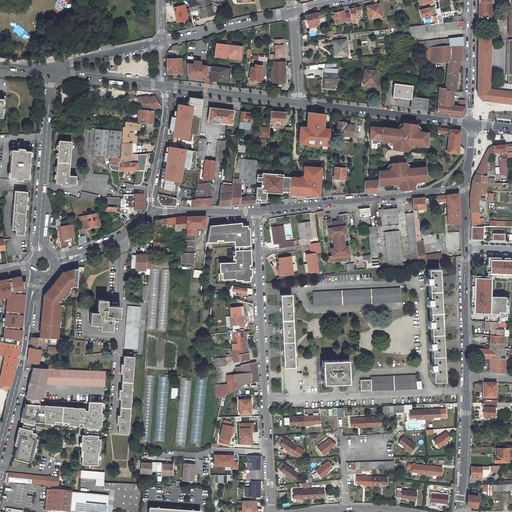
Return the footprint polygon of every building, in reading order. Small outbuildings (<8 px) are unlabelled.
[(210,0),(200,0),(201,1),(190,4),(191,11),(198,10),(200,18),(213,15),(210,0)] [(511,0),(477,0),(478,2),(478,17),(494,17),(494,3),(508,3),(508,35),(511,35),(511,0)] [(186,3),(174,6),(178,22),(190,20),(186,3)] [(367,7),(370,19),(382,16),(381,11),(379,12),(378,6),(377,4),(367,7)] [(419,9),(421,18),(434,15),(432,6),(419,9)] [(360,7),(349,9),(350,12),(352,22),(352,23),(357,22),(356,14),(361,13),(360,7)] [(352,22),(350,12),(344,13),(344,11),(334,13),(335,15),(332,16),(333,22),(336,22),(336,24),(346,21),(346,23),(352,22)] [(306,15),(308,26),(319,24),(317,13),(306,15)] [(387,22),(388,29),(393,29),(396,28),(395,21),(387,22)] [(453,22),(443,23),(422,25),(396,28),(393,29),(392,37),(424,33),(425,32),(458,28),(458,27),(461,27),(463,27),(463,21),(461,21),(458,21),(453,22)] [(450,45),(461,45),(461,46),(463,46),(463,37),(416,42),(417,49),(431,48),(450,45)] [(489,39),(478,38),(477,95),(481,100),(483,100),(483,101),(487,102),(488,101),(511,103),(511,91),(489,89),(489,39)] [(272,62),(279,62),(279,57),(283,56),(283,39),(274,40),(275,54),(269,55),(269,62),(272,62)] [(333,41),(334,47),(334,46),(335,56),(347,55),(346,40),(333,41)] [(229,45),(216,44),(214,57),(227,59),(229,45)] [(241,61),(242,47),(229,45),(227,59),(241,61)] [(431,62),(448,62),(449,62),(450,45),(431,48),(431,56),(431,61),(431,62)] [(461,61),(461,46),(461,45),(450,45),(449,62),(458,61),(461,61)] [(172,59),(172,54),(167,55),(167,74),(182,73),(181,59),(172,59)] [(205,78),(206,66),(200,65),(200,62),(193,61),(193,64),(186,64),(187,75),(191,76),(191,77),(199,78),(199,77),(205,78)] [(456,74),(458,61),(449,62),(448,62),(447,73),(456,74)] [(279,62),(272,62),(272,82),(285,82),(285,62),(279,62)] [(210,80),(227,82),(227,76),(228,69),(214,67),(206,66),(205,78),(204,84),(209,84),(210,80)] [(251,69),(249,80),(260,81),(262,67),(254,66),(254,69),(251,69)] [(336,70),(324,69),(323,88),(336,89),(336,70)] [(369,85),(376,86),(378,71),(364,70),(363,81),(370,82),(369,85)] [(453,82),(456,82),(456,74),(447,73),(445,89),(445,92),(453,92),(453,89),(453,82)] [(411,100),(412,86),(393,84),(392,98),(411,100)] [(464,112),(464,101),(458,101),(458,106),(452,105),(453,92),(445,92),(445,89),(439,88),(437,113),(461,115),(464,112)] [(148,97),(138,98),(139,110),(154,112),(155,109),(161,107),(154,96),(149,98),(148,97)] [(192,115),(201,116),(203,99),(189,97),(188,105),(178,104),(175,118),(171,117),(169,130),(173,130),(172,137),(180,137),(188,139),(192,115)] [(413,98),(412,108),(425,110),(426,100),(413,98)] [(211,108),(209,122),(234,125),(237,110),(211,108)] [(139,110),(138,123),(141,124),(153,125),(154,112),(139,110)] [(241,111),(239,128),(250,129),(250,123),(251,123),(252,115),(245,114),(246,112),(241,111)] [(285,124),(286,113),(270,112),(270,123),(276,123),(275,125),(279,126),(279,125),(281,125),(281,124),(285,124)] [(324,122),(324,114),(308,112),(307,120),(307,125),(307,127),(300,127),(299,144),(302,144),(302,142),(306,142),(306,144),(310,145),(310,144),(314,144),(317,144),(317,145),(321,145),(321,143),(325,144),(325,146),(329,146),(330,129),(323,128),(324,125),(322,125),(322,122),(324,122)] [(337,130),(337,135),(354,137),(355,126),(345,125),(345,122),(337,121),(336,130),(337,130)] [(140,130),(141,124),(138,123),(130,123),(125,122),(124,124),(124,127),(122,127),(121,144),(131,144),(133,144),(133,137),(134,130),(137,130),(140,130)] [(383,128),(381,128),(380,138),(383,139),(383,141),(387,142),(390,142),(393,146),(392,149),(406,151),(406,148),(410,145),(412,145),(420,146),(423,144),(428,145),(428,140),(428,136),(428,133),(421,132),(418,132),(415,128),(416,125),(402,123),(402,125),(400,124),(395,127),(395,129),(394,128),(383,127),(383,128)] [(121,155),(121,144),(122,127),(121,127),(102,125),(85,124),(78,124),(84,153),(111,156),(111,167),(112,170),(118,171),(119,163),(119,161),(121,155)] [(376,148),(380,148),(380,141),(380,138),(381,128),(370,127),(369,139),(369,143),(376,144),(376,148)] [(460,131),(438,128),(437,133),(448,134),(448,139),(459,139),(460,131)] [(206,139),(200,138),(198,158),(203,159),(203,157),(205,156),(206,139)] [(448,139),(447,150),(445,150),(445,152),(464,155),(464,149),(458,145),(459,139),(448,139)] [(226,141),(218,140),(216,160),(224,161),(226,141)] [(76,177),(68,176),(71,142),(58,141),(55,183),(60,184),(60,186),(69,187),(69,185),(75,185),(76,177)] [(137,154),(131,154),(131,144),(121,144),(121,155),(119,161),(119,163),(137,162),(137,154)] [(481,171),(486,172),(488,161),(491,153),(500,153),(500,158),(506,158),(505,145),(501,145),(493,146),(487,149),(477,171),(481,171)] [(177,147),(168,146),(167,154),(165,153),(163,161),(166,162),(164,177),(161,176),(159,188),(172,192),(174,181),(181,183),(184,168),(190,169),(192,151),(187,151),(187,150),(177,147)] [(28,179),(30,151),(24,151),(24,149),(18,148),(17,150),(11,150),(9,177),(15,178),(15,180),(22,180),(22,178),(28,179)] [(137,154),(137,162),(136,170),(134,185),(139,186),(143,182),(146,154),(137,154)] [(202,181),(215,180),(217,162),(218,162),(218,161),(216,160),(205,159),(202,181)] [(241,159),(240,177),(245,177),(245,183),(256,184),(256,181),(257,174),(257,167),(258,160),(241,159)] [(137,162),(119,163),(118,171),(125,171),(136,170),(137,162)] [(425,181),(426,168),(424,168),(424,167),(411,168),(408,169),(405,166),(405,163),(391,164),(391,166),(388,170),(385,171),(378,171),(377,183),(386,182),(386,185),(395,184),(395,186),(399,190),(414,189),(413,186),(416,182),(419,182),(420,182),(419,179),(422,179),(422,182),(425,181)] [(303,178),(290,177),(289,192),(289,194),(304,195),(303,198),(319,197),(319,191),(320,183),(320,172),(321,168),(306,167),(305,172),(303,172),(303,178)] [(334,180),(344,180),(345,180),(345,169),(334,168),(333,180),(334,180)] [(109,182),(110,175),(86,173),(85,180),(109,182)] [(261,177),(257,176),(257,174),(256,181),(262,181),(262,184),(256,184),(255,196),(255,202),(265,201),(266,192),(282,193),(282,191),(289,192),(290,177),(283,176),(279,176),(280,174),(262,173),(262,174),(261,177)] [(486,184),(489,184),(490,184),(490,182),(472,182),(470,198),(478,199),(479,193),(484,193),(485,188),(486,188),(486,184)] [(377,183),(364,184),(364,193),(377,192),(377,185),(377,183)] [(197,207),(213,207),(214,184),(199,184),(197,199),(197,207)] [(240,198),(241,185),(233,185),(233,188),(231,205),(239,204),(240,198)] [(230,187),(221,186),(221,189),(220,194),(219,206),(228,205),(229,194),(230,187)] [(27,192),(15,191),(12,229),(16,230),(15,234),(24,235),(27,192)] [(80,198),(96,202),(98,195),(82,192),(80,198)] [(458,193),(450,194),(436,196),(437,199),(446,198),(447,206),(455,205),(455,210),(447,211),(447,213),(446,213),(446,216),(447,216),(448,221),(445,221),(445,224),(460,223),(458,193)] [(121,199),(121,205),(121,209),(137,209),(137,211),(143,211),(143,194),(135,194),(124,194),(124,199),(121,199)] [(164,195),(159,195),(158,199),(157,199),(158,203),(161,206),(176,206),(177,198),(164,195)] [(425,209),(424,197),(413,198),(414,210),(413,210),(413,212),(415,212),(415,210),(425,209)] [(197,207),(197,199),(187,199),(187,207),(197,207)] [(57,228),(62,250),(69,248),(67,241),(68,241),(67,238),(74,236),(72,225),(60,227),(56,208),(52,208),(56,228),(57,228)] [(381,215),(382,226),(398,224),(397,208),(379,210),(380,215),(381,215)] [(478,211),(471,212),(471,226),(479,226),(483,226),(483,220),(479,220),(478,211)] [(97,213),(80,217),(82,229),(100,225),(97,213)] [(414,214),(414,213),(406,214),(411,263),(418,262),(417,246),(414,220),(414,214)] [(337,222),(332,222),(331,220),(324,221),(324,226),(327,225),(329,236),(332,236),(333,248),(330,248),(331,256),(328,256),(329,262),(332,261),(332,262),(348,260),(348,261),(350,261),(348,246),(345,246),(343,234),(346,234),(344,221),(347,221),(346,215),(343,216),(339,216),(340,219),(337,219),(337,222)] [(155,220),(155,224),(154,232),(164,232),(164,234),(168,235),(168,233),(180,232),(180,226),(186,226),(187,216),(182,217),(155,220)] [(187,226),(196,227),(205,228),(206,216),(187,216),(186,226),(187,226)] [(241,222),(210,226),(209,237),(207,242),(217,242),(217,240),(223,239),(223,241),(234,240),(235,255),(233,255),(233,258),(235,258),(235,262),(233,262),(219,262),(220,272),(222,272),(222,278),(235,278),(235,279),(242,279),(242,280),(249,280),(249,276),(251,276),(251,268),(249,268),(249,264),(251,264),(250,249),(248,249),(248,245),(250,245),(249,231),(247,231),(247,228),(247,225),(241,226),(241,222)] [(310,222),(298,223),(301,240),(298,240),(298,245),(307,244),(307,239),(310,238),(309,231),(311,230),(310,222)] [(284,225),(274,227),(275,236),(273,236),(274,244),(280,243),(280,248),(290,247),(289,242),(286,242),(284,225)] [(195,235),(196,227),(187,226),(187,234),(195,235)] [(375,227),(368,227),(372,268),(379,267),(375,227)] [(485,229),(473,230),(473,242),(485,242),(485,229)] [(384,232),(388,266),(402,264),(399,231),(384,232)] [(168,248),(168,242),(164,242),(164,239),(168,239),(168,235),(164,234),(164,232),(154,232),(153,255),(171,256),(180,256),(181,253),(181,249),(168,248)] [(181,239),(181,249),(181,253),(193,253),(195,235),(187,234),(186,234),(185,239),(181,239)] [(507,235),(494,235),(494,243),(507,243),(507,235)] [(4,240),(6,250),(7,256),(13,255),(11,238),(4,240)] [(310,243),(311,253),(318,252),(321,252),(319,242),(310,243)] [(426,261),(425,256),(424,245),(417,246),(418,262),(426,261)] [(306,253),(308,265),(310,265),(311,271),(320,270),(318,252),(311,253),(306,253)] [(193,253),(181,253),(180,256),(180,263),(181,263),(192,264),(193,253)] [(150,270),(150,266),(151,260),(150,259),(147,259),(147,254),(136,255),(136,269),(150,270)] [(171,256),(171,265),(181,265),(181,263),(180,263),(180,256),(171,256)] [(293,273),(291,256),(279,257),(279,259),(278,259),(280,275),(293,273)] [(511,261),(493,262),(493,278),(511,277),(511,261)] [(355,271),(354,263),(347,264),(348,272),(355,271)] [(44,303),(58,304),(58,302),(62,298),(64,299),(71,291),(70,291),(68,289),(70,287),(73,284),(78,284),(79,268),(74,269),(62,273),(58,278),(59,279),(56,282),(53,286),(52,285),(43,296),(43,300),(45,300),(44,303)] [(151,268),(147,328),(155,328),(157,305),(160,305),(158,328),(165,329),(169,269),(161,269),(151,268)] [(444,380),(439,268),(428,268),(433,380),(444,380)] [(29,275),(0,280),(0,301),(1,306),(3,306),(3,312),(24,315),(29,275)] [(478,282),(477,317),(509,319),(510,301),(494,299),(495,282),(478,282)] [(246,295),(248,289),(234,287),(233,291),(238,292),(237,294),(246,295)] [(401,302),(400,287),(313,291),(314,306),(401,302)] [(291,294),(279,294),(283,367),(295,366),(291,294)] [(98,313),(91,312),(90,324),(100,325),(100,330),(112,330),(112,317),(119,317),(120,306),(107,306),(107,300),(97,300),(97,310),(98,310),(98,313)] [(57,311),(58,304),(44,303),(44,309),(42,308),(41,321),(43,322),(42,327),(41,333),(40,333),(40,337),(45,337),(44,338),(49,338),(55,339),(55,332),(58,332),(60,311),(57,311)] [(137,349),(140,307),(128,306),(124,348),(137,349)] [(240,327),(243,326),(242,318),(241,316),(243,316),(242,306),(230,308),(231,315),(230,316),(230,321),(232,321),(233,325),(239,325),(240,327)] [(24,315),(3,312),(0,341),(7,343),(20,344),(24,315)] [(483,322),(483,326),(485,326),(485,329),(490,329),(490,335),(504,336),(504,329),(498,329),(498,324),(499,324),(499,322),(498,322),(485,322),(483,322)] [(232,344),(235,362),(249,360),(245,331),(244,332),(239,332),(237,332),(238,343),(232,344)] [(496,349),(496,347),(503,347),(504,336),(490,335),(489,349),(496,349)] [(7,343),(5,355),(2,368),(14,370),(20,344),(7,343)] [(496,349),(489,349),(473,348),(473,358),(475,358),(475,357),(489,357),(489,372),(505,373),(505,348),(503,347),(496,347),(496,349)] [(39,364),(41,350),(29,348),(27,362),(39,364)] [(128,433),(133,357),(123,356),(123,364),(121,364),(120,373),(122,374),(121,390),(119,389),(118,399),(120,399),(119,415),(117,415),(116,424),(118,425),(118,432),(128,433)] [(226,357),(215,358),(215,366),(226,365),(226,357)] [(348,359),(322,360),(322,384),(349,382),(348,359)] [(258,382),(256,362),(249,363),(250,372),(243,373),(244,384),(258,382)] [(242,366),(236,367),(237,372),(234,372),(234,374),(243,373),(250,372),(249,363),(242,365),(242,366)] [(44,385),(104,388),(105,371),(65,369),(47,368),(39,368),(33,367),(26,398),(31,399),(39,399),(41,400),(44,385)] [(2,368),(1,377),(0,379),(0,384),(10,386),(14,370),(2,368)] [(244,384),(243,373),(234,374),(236,390),(240,388),(244,384)] [(158,374),(155,441),(165,441),(168,375),(158,374)] [(236,390),(234,374),(227,375),(228,387),(228,394),(236,390)] [(423,388),(422,380),(418,380),(418,374),(371,376),(371,379),(360,379),(361,390),(371,390),(423,388)] [(150,441),(153,376),(145,375),(143,441),(150,441)] [(196,378),(190,442),(200,443),(206,379),(196,378)] [(180,380),(176,443),(186,444),(190,381),(180,380)] [(481,382),(481,385),(483,385),(483,386),(485,386),(484,397),(496,397),(496,382),(481,382)] [(39,405),(39,399),(31,399),(30,400),(29,400),(29,404),(26,404),(26,408),(23,407),(14,445),(16,446),(18,446),(17,449),(16,449),(13,460),(28,464),(29,462),(30,455),(32,455),(33,456),(34,452),(36,452),(39,443),(37,443),(38,439),(35,438),(36,433),(34,433),(32,432),(33,430),(34,425),(35,420),(45,420),(44,422),(44,423),(55,424),(55,421),(62,422),(69,422),(69,425),(79,426),(79,425),(79,424),(83,424),(83,426),(83,427),(84,427),(86,427),(86,431),(86,435),(84,435),(82,435),(81,450),(83,450),(82,464),(97,465),(98,452),(100,452),(101,439),(98,439),(99,425),(102,425),(103,413),(101,413),(102,402),(89,402),(88,409),(88,410),(85,410),(85,408),(78,408),(78,410),(74,409),(74,407),(51,406),(51,408),(47,407),(48,405),(39,405)] [(250,414),(249,399),(239,400),(240,415),(250,414)] [(497,407),(497,403),(484,403),(484,407),(484,417),(494,417),(494,407),(497,407)] [(446,409),(425,410),(425,419),(430,419),(431,417),(446,417),(446,409)] [(425,419),(425,410),(409,410),(410,418),(419,418),(419,419),(425,419)] [(320,415),(304,416),(305,425),(310,425),(310,424),(320,423),(320,415)] [(304,416),(285,417),(285,425),(299,424),(299,425),(305,425),(304,416)] [(382,425),(381,417),(366,418),(366,427),(372,427),(372,425),(382,425)] [(366,427),(366,418),(350,419),(351,426),(360,426),(360,427),(366,427)] [(37,422),(44,422),(45,420),(35,420),(34,425),(33,430),(32,432),(34,433),(37,422)] [(241,444),(252,445),(252,436),(250,436),(250,434),(250,432),(250,428),(246,428),(246,423),(240,424),(241,444)] [(220,437),(219,442),(228,444),(232,426),(222,424),(219,437),(220,437)] [(446,432),(434,441),(439,448),(443,445),(443,444),(450,438),(446,432)] [(415,445),(403,436),(399,442),(406,448),(406,449),(410,452),(415,445)] [(280,438),(277,443),(288,450),(288,452),(297,456),(304,456),(305,455),(304,451),(282,437),(280,438)] [(329,438),(318,448),(323,455),(328,451),(327,450),(334,444),(329,438)] [(495,451),(495,454),(494,454),(494,457),(494,462),(508,462),(508,449),(494,449),(494,451),(495,451)] [(215,454),(215,467),(239,467),(239,458),(236,458),(237,454),(215,454)] [(248,456),(248,463),(252,463),(252,466),(250,466),(250,467),(252,467),(251,470),(260,470),(260,456),(248,456)] [(162,463),(162,462),(152,461),(151,463),(141,462),(140,473),(151,474),(151,472),(161,473),(160,475),(172,476),(172,465),(162,463)] [(325,473),(333,467),(328,461),(316,471),(321,477),(326,474),(325,473)] [(184,463),(182,480),(193,481),(194,464),(184,463)] [(292,481),(297,474),(282,463),(281,464),(277,469),(288,477),(288,478),(292,481)] [(426,474),(427,466),(411,464),(407,464),(407,469),(411,469),(411,472),(421,473),(421,474),(426,474)] [(441,474),(442,467),(427,466),(426,474),(432,475),(432,474),(441,474)] [(481,476),(482,467),(471,466),(471,478),(482,478),(482,476),(481,476)] [(251,478),(251,481),(260,481),(260,470),(251,470),(248,470),(248,474),(250,474),(250,478),(251,478)] [(7,473),(6,481),(58,487),(59,479),(7,473)] [(214,474),(214,482),(227,482),(227,474),(214,474)] [(356,476),(356,483),(366,484),(366,485),(371,485),(371,476),(356,476)] [(378,484),(387,484),(387,477),(371,476),(371,485),(377,485),(378,484)] [(260,481),(251,481),(251,486),(250,486),(250,487),(245,487),(245,495),(245,496),(259,496),(260,481)] [(104,483),(103,490),(109,491),(115,491),(113,507),(134,511),(137,511),(141,484),(134,483),(104,483)] [(492,484),(492,491),(511,490),(511,483),(499,484),(492,484)] [(315,497),(325,496),(324,489),(309,490),(309,498),(315,498),(315,497)] [(398,489),(397,497),(411,498),(411,500),(416,500),(417,492),(398,489)] [(46,490),(45,504),(44,510),(67,511),(106,511),(108,496),(46,490)] [(304,499),(309,498),(309,490),(293,491),(294,498),(303,498),(304,499)] [(112,511),(113,507),(115,491),(109,491),(108,496),(106,511),(112,511)] [(432,493),(431,502),(437,503),(437,501),(448,503),(451,503),(451,496),(448,496),(448,495),(432,493)] [(477,507),(478,495),(468,494),(467,506),(477,507)] [(256,501),(242,501),(241,510),(241,511),(255,511),(256,508),(256,501)]
